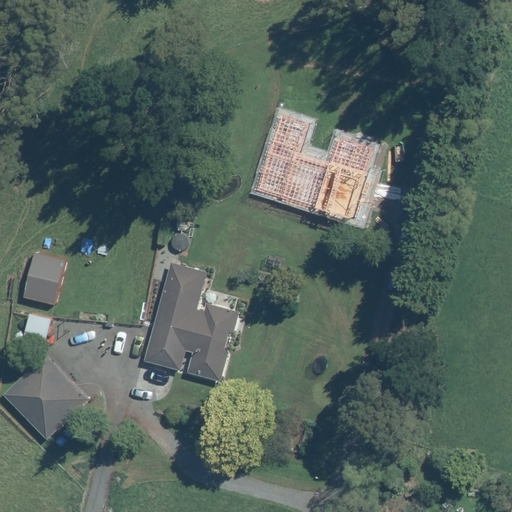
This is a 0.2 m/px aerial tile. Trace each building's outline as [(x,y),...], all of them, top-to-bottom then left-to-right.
[(71,258),(37,250),(27,297),(61,304),(71,258)] [(208,271),(174,262),(148,359),(181,368),(186,348),(195,350),(188,373),(224,382),(243,312),(212,303),(210,312),(198,309),(208,271)] [(55,317),(31,313),(25,340),(50,345),(55,317)] [(90,399),(48,354),(6,393),(48,438),(90,399)] [(307,511),(312,500),(298,495),(290,511),(307,511)]
